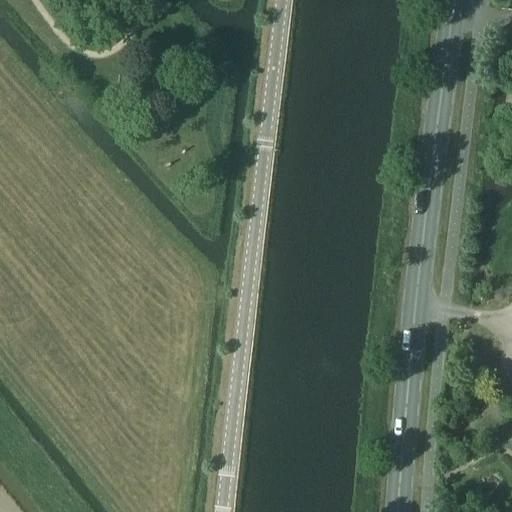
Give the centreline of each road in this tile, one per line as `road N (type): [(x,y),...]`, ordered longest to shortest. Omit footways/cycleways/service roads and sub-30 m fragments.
road 1 (secondary): [(401,511),(420,276),(459,0)]
road 2 (unclassified): [(223,511),(281,0)]
